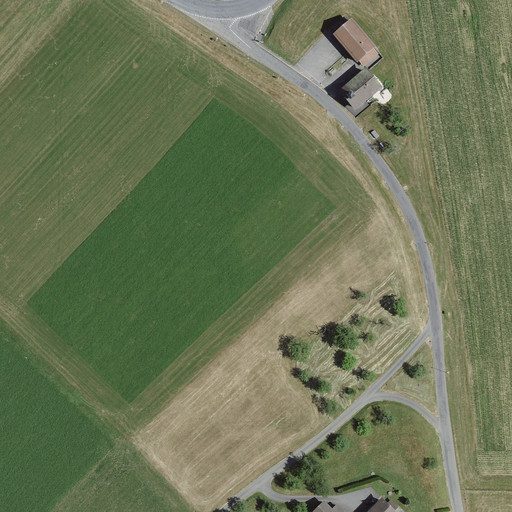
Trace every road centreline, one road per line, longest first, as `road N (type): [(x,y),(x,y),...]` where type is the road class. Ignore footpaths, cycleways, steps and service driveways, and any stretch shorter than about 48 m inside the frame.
road 1 (unclassified): [(221,14),(239,40),(312,88),(423,223),(455,511)]
road 2 (track): [(436,321),(371,395),(225,511)]
